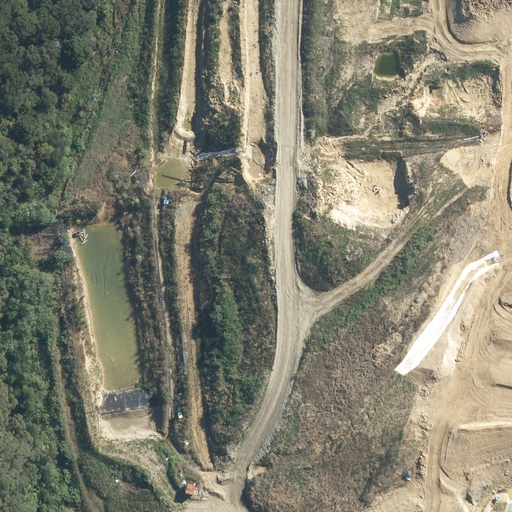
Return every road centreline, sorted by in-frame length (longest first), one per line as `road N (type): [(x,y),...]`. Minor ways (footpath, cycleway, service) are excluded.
road 1 (residential): [(278,0),(217,419),(226,444),(253,455),(333,462),(377,447),(454,452)]
road 2 (residential): [(454,452),(511,47)]
